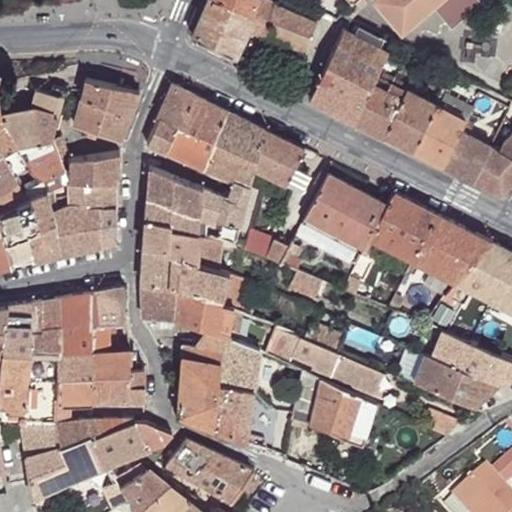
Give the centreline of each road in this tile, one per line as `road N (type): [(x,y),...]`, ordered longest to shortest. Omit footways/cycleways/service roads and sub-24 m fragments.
road 1 (residential): [(132,268),(132,317),(171,418),(363,501),(511,407)]
road 2 (tertiary): [(507,218),(168,53)]
road 3 (tertiary): [(168,53),(133,38),(0,42)]
road 4 (residential): [(0,287),(132,268)]
road 5 (residential): [(132,268),(136,148)]
